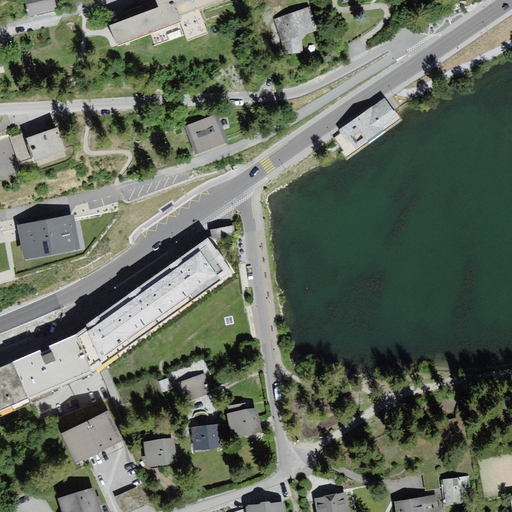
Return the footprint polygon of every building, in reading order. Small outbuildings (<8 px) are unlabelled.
[(51,0),(20,0),(24,19),(54,14),(51,0)] [(152,0),(156,10),(107,28),(114,47),(180,24),(187,42),(206,36),(197,11),(226,1),(225,0),(152,0)] [(304,8),(274,19),(288,56),(305,50),(300,35),(313,30),(304,8)] [(384,96),(330,135),(342,152),(340,154),(345,161),(401,123),(384,96)] [(183,129),(194,156),(227,143),(216,116),(183,129)] [(53,131),(23,143),(33,167),(62,155),(53,131)] [(75,210),(18,221),(25,256),(81,246),(75,210)] [(183,260),(156,278),(179,312),(230,279),(209,242),(183,260)] [(136,340),(179,312),(156,278),(114,308),(136,340)] [(136,340),(114,308),(72,337),(88,372),(136,340)] [(88,372),(72,337),(9,364),(25,398),(88,372)] [(0,408),(25,398),(9,364),(0,368),(0,408)] [(182,404),(210,394),(203,376),(175,387),(182,404)] [(261,434),(257,410),(228,414),(232,438),(261,434)] [(84,467),(121,450),(106,416),(68,434),(84,467)] [(222,449),(218,425),(191,429),(194,453),(222,449)] [(175,462),(172,441),(143,444),(146,466),(175,462)] [(467,475),(444,479),(447,501),(470,498),(467,475)] [(102,511),(96,489),(61,499),(64,511),(102,511)] [(136,489),(114,500),(119,511),(135,511),(145,508),(136,489)] [(349,511),(346,494),(313,499),(315,511),(349,511)] [(437,511),(435,495),(397,501),(398,511),(437,511)] [(287,511),(287,502),(244,506),(243,511),(287,511)]
